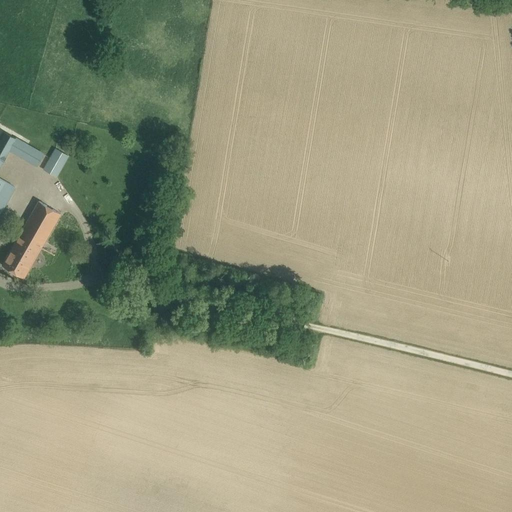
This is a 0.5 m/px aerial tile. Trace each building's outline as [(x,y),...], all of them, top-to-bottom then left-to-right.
[(6,132),(0,142),(0,166),(10,149),(16,138),(6,132)] [(32,148),(16,138),(10,149),(26,159),(32,148)] [(44,154),(32,148),(26,159),(37,165),(44,154)] [(68,156),(56,149),(44,169),(56,176),(68,156)] [(0,196),(8,183),(0,177),(0,196)] [(8,183),(0,196),(0,206),(3,208),(15,187),(8,183)] [(61,213),(39,201),(21,233),(42,245),(61,213)] [(42,245),(21,233),(3,265),(24,277),(42,245)]
